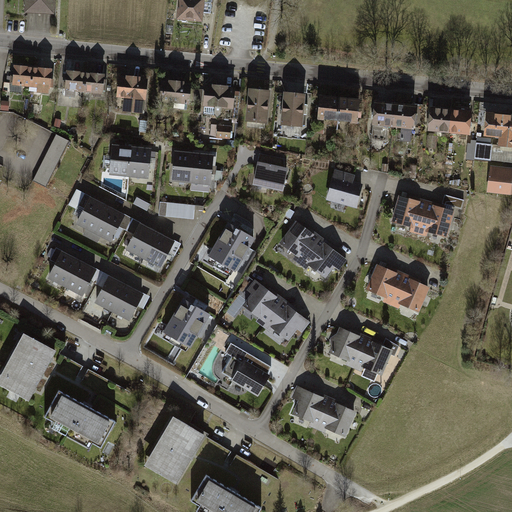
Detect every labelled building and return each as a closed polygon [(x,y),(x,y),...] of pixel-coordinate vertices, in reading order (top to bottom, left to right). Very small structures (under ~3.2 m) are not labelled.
[(52,0),(26,0),(27,9),(52,10),(52,0)] [(211,0),(179,0),(178,17),(202,20),(203,12),(210,12),(211,0)] [(33,67),(15,66),(13,84),(31,86),(33,67)] [(51,69),(33,67),(31,86),(49,87),(51,69)] [(85,73),(68,71),(66,90),(84,91),(85,73)] [(103,75),(85,73),(84,91),(102,93),(103,75)] [(118,96),(125,97),(123,110),(142,112),(144,99),(146,99),(148,79),(140,78),(140,77),(128,76),(128,77),(120,76),(118,96)] [(161,100),(174,102),(174,108),(188,110),(191,84),(183,83),(183,82),(171,80),(171,82),(163,81),(161,100)] [(204,114),(216,115),(218,117),(222,114),(223,107),(233,108),(236,87),(227,87),(227,86),(215,84),(215,86),(207,85),(204,114)] [(271,90),(250,88),(247,120),(268,122),(271,90)] [(306,94),(285,92),(282,123),(303,125),(306,94)] [(341,97),(322,95),(320,117),(339,119),(341,97)] [(360,99),(341,97),(339,119),(358,120),(360,99)] [(397,104),(377,102),(373,139),(387,140),(389,125),(395,126),(397,104)] [(397,104),(395,126),(403,126),(401,140),(412,141),(413,127),(416,127),(418,114),(416,114),(417,106),(397,104)] [(453,109),(432,107),(430,129),(450,131),(453,109)] [(473,111),(453,109),(450,131),(471,133),(473,111)] [(511,114),(487,112),(485,135),(501,136),(500,145),(511,146),(511,114)] [(234,125),(213,123),(212,136),(233,138),(234,125)] [(64,134),(39,180),(51,187),(76,140),(64,134)] [(494,139),(478,137),(476,159),(492,161),(494,139)] [(132,147),(113,146),(111,173),(129,175),(132,147)] [(150,149),(132,147),(129,175),(148,177),(150,149)] [(194,153),(176,151),(173,179),(192,181),(194,153)] [(213,155),(194,153),(192,181),(210,183),(213,155)] [(281,159),(261,155),(255,184),(283,190),(287,168),(279,167),(281,159)] [(504,167),(491,166),(489,192),(511,194),(511,189),(511,176),(503,175),(504,167)] [(511,168),(504,167),(503,175),(511,176),(511,189),(511,194),(511,168)] [(355,175),(336,170),(329,199),(357,207),(363,184),(353,181),(355,175)] [(447,195),(444,207),(463,212),(466,200),(447,195)] [(428,203),(402,196),(395,221),(421,229),(428,203)] [(107,207),(91,198),(78,223),(94,232),(107,207)] [(136,205),(150,210),(153,203),(138,198),(136,205)] [(161,202),(159,215),(166,216),(168,203),(161,202)] [(196,206),(168,203),(166,216),(194,219),(196,206)] [(454,211),(428,203),(421,229),(447,236),(454,211)] [(124,216),(107,207),(94,232),(111,240),(124,216)] [(228,222),(209,256),(237,272),(256,238),(228,222)] [(320,239),(299,222),(282,243),(304,260),(320,239)] [(157,233),(141,224),(128,249),(144,257),(157,233)] [(174,241),(157,233),(144,257),(161,266),(174,241)] [(342,255),(320,239),(304,260),(326,276),(342,255)] [(79,261),(62,253),(49,277),(66,286),(79,261)] [(95,270),(79,261),(66,286),(82,295),(95,270)] [(404,277),(380,266),(369,290),(394,301),(404,277)] [(126,286),(110,277),(97,302),(113,310),(126,286)] [(429,288),(404,277),(394,301),(418,312),(429,288)] [(283,302),(261,285),(245,306),(267,322),(283,302)] [(143,294),(126,286),(113,310),(130,319),(143,294)] [(211,314),(183,298),(163,332),(191,348),(211,314)] [(304,318),(283,302),(267,322),(288,339),(304,318)] [(367,339),(343,328),(332,353),(357,364),(367,339)] [(56,351),(23,334),(14,351),(48,368),(56,351)] [(392,350),(367,339),(357,364),(381,375),(392,350)] [(271,367),(232,344),(227,353),(233,356),(224,372),(259,394),(269,378),(266,376),(271,367)] [(48,368),(14,351),(6,368),(40,384),(48,368)] [(40,384),(6,368),(0,379),(0,385),(31,401),(40,384)] [(330,401),(306,390),(295,414),(320,425),(330,401)] [(117,419),(60,391),(47,417),(104,446),(117,419)] [(355,411),(330,401),(320,425),(344,436),(355,411)] [(176,484),(205,436),(174,417),(145,465),(176,484)] [(260,511),(263,508),(208,476),(193,502),(210,511),(260,511)]
